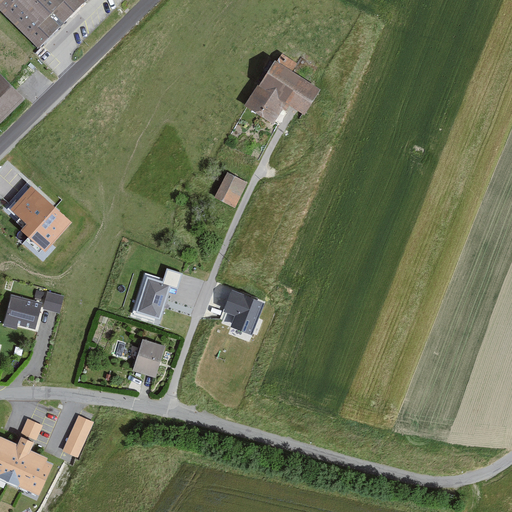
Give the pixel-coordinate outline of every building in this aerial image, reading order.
[(0,0),(0,8),(40,48),(87,0),(0,0)] [(315,88),(269,61),(242,106),(269,123),(280,104),(292,111),(299,115),(315,88)] [(0,71),(0,123),(26,97),(0,71)] [(246,184),(223,173),(211,198),(234,209),(246,184)] [(31,186),(11,209),(26,223),(21,229),(46,251),(72,222),(31,186)] [(163,281),(146,276),(135,312),(160,319),(170,286),(178,289),(183,273),(167,268),(163,281)] [(39,288),(35,299),(43,302),(47,291),(39,288)] [(263,301),(231,290),(224,311),(236,315),(232,327),(252,334),(263,301)] [(45,305),(12,297),(5,326),(19,330),(20,325),(39,330),(45,305)] [(162,346),(138,340),(129,372),(153,379),(162,346)] [(79,416),(63,451),(78,458),(94,423),(79,416)] [(28,419),(21,433),(36,440),(43,426),(28,419)] [(0,437),(0,476),(39,495),(53,465),(47,462),(48,459),(31,451),(35,443),(21,436),(17,444),(1,437),(0,437)]
